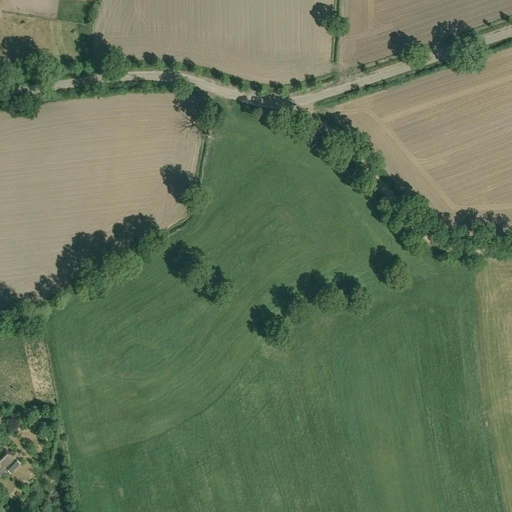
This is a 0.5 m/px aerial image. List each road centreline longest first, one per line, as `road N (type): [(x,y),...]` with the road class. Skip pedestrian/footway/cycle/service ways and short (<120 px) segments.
road 1 (unclassified): [(0,96),(150,74),(289,104),(511,32)]
road 2 (track): [(289,104),(344,141),(438,248),(511,248)]
